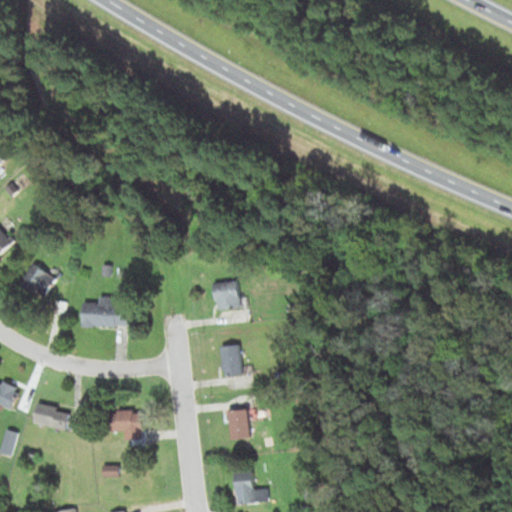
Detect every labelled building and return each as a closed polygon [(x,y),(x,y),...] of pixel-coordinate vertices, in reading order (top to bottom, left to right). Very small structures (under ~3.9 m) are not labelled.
[(4,187),(22,170),(30,178),(12,195),(4,187)] [(0,220),(16,242),(0,254),(0,220)] [(22,281),(35,262),(60,279),(46,298),(22,281)] [(99,263),(100,273),(113,272),(113,262),(99,263)] [(213,282),(216,308),(245,305),(242,279),(213,282)] [(85,302),(84,322),(135,324),(136,304),(123,303),(123,295),(100,294),(100,302),(85,302)] [(285,305),(296,304),(296,312),(286,313),(285,305)] [(221,346),(243,343),(246,373),(224,376),(221,346)] [(0,382),(0,399),(16,408),(22,396),(14,392),(19,383),(7,378),(4,385),(0,382)] [(38,401),(34,422),(73,429),(76,414),(62,411),(63,405),(38,401)] [(227,408),(249,407),(252,435),(230,437),(227,408)] [(111,409),(112,430),(129,429),(129,437),(146,436),(146,408),(111,409)] [(0,447),(7,426),(19,430),(11,454),(0,451),(0,447)] [(30,448),(39,452),(34,463),(25,459),(30,448)] [(103,463),(103,474),(123,475),(123,463),(103,463)] [(234,471),(238,503),(272,499),(270,487),(258,488),(255,469),(234,471)]
